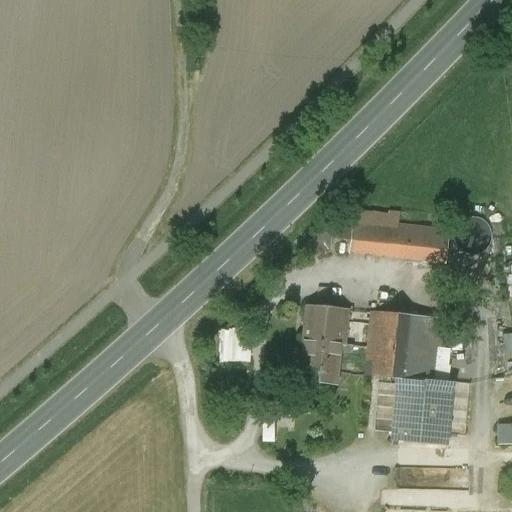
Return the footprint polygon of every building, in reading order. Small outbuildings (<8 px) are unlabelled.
[(490,243),(491,236),(489,229),(485,223),(479,219),(472,218),(465,219),(459,223),(455,230),(453,237),(455,244),(459,250),(465,254),(472,255),(480,254),(486,250),(490,243)] [(448,233),(352,223),(349,252),(445,262),(448,233)] [(347,310),(306,306),(299,382),(335,386),(338,351),(343,351),(343,353),(352,354),(352,346),(344,345),(347,310)] [(441,320),(371,313),(364,376),(397,379),(391,441),(445,446),(451,383),(434,381),(441,320)] [(424,511),(425,487),(399,487),(399,511),(418,511),(424,511)]
